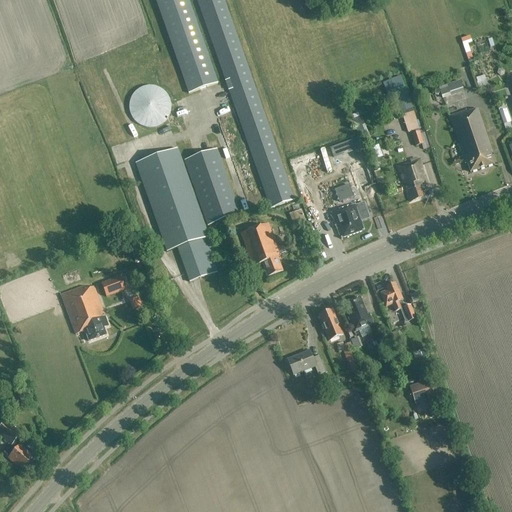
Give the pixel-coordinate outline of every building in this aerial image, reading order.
[(155,0),(188,94),(217,84),(188,0),(155,0)] [(242,55),(222,0),(197,0),(271,208),(293,200),(243,55),(242,55)] [(492,72),(485,75),(488,82),(494,80),(492,72)] [(438,89),(442,100),(463,92),(459,81),(438,89)] [(188,122),(198,121),(195,95),(185,96),(188,122)] [(470,173),(494,165),(490,152),(492,152),(478,109),(469,112),(468,110),(448,117),(464,162),(466,161),(470,173)] [(510,123),(506,110),(499,112),(503,125),(510,123)] [(402,116),(407,133),(418,130),(412,111),(402,114),(402,116)] [(175,131),(181,130),(178,119),(172,121),(175,131)] [(153,123),(146,126),(151,137),(158,133),(153,123)] [(410,135),(414,148),(423,145),(419,132),(410,135)] [(330,148),(333,158),(361,149),(357,139),(330,148)] [(236,140),(230,141),(234,154),(240,152),(236,140)] [(119,144),(124,160),(138,155),(135,145),(129,147),(127,142),(119,144)] [(239,215),(217,150),(185,162),(207,226),(239,215)] [(167,252),(177,248),(189,282),(219,272),(177,152),(137,167),(167,252)] [(410,202),(423,198),(420,186),(427,184),(419,160),(397,167),(399,175),(400,175),(406,191),(407,190),(410,202)] [(349,185),(334,190),(339,203),(353,198),(349,185)] [(341,240),(364,231),(355,206),(332,214),(336,226),(337,226),(338,230),(337,230),(341,240)] [(389,206),(382,208),(386,221),(393,219),(389,206)] [(290,215),(294,225),(304,221),(301,211),(290,215)] [(267,278),(283,272),(279,261),(281,260),(279,256),(289,252),(286,245),(276,249),(267,226),(241,236),(253,269),(262,265),(267,278)] [(120,278),(102,285),(106,298),(125,291),(120,278)] [(394,284),(386,288),(388,292),(381,296),(386,308),(392,306),(396,313),(400,311),(405,322),(406,322),(407,324),(416,319),(411,306),(405,309),(401,301),(403,301),(399,291),(398,292),(394,284)] [(89,342),(106,336),(103,328),(109,326),(94,287),(85,291),(84,288),(61,296),(76,335),(86,332),(89,342)] [(421,300),(418,293),(410,296),(413,303),(421,300)] [(124,309),(149,302),(146,294),(122,301),(124,309)] [(360,299),(345,306),(349,317),(348,318),(354,332),(373,324),(369,314),(367,315),(360,299)] [(332,311),(319,316),(325,331),(323,332),(328,343),(343,337),(332,311)] [(391,334),(394,342),(400,339),(397,332),(391,334)] [(341,347),(346,362),(355,359),(350,344),(341,347)] [(312,359),(309,352),(288,361),(294,375),(314,367),(317,375),(325,372),(319,357),(312,359)] [(362,367),(366,375),(371,372),(367,365),(362,367)] [(327,381),(330,387),(339,383),(336,377),(327,381)] [(438,397),(436,390),(432,380),(409,388),(416,405),(438,397)] [(446,413),(442,403),(428,408),(431,418),(446,413)] [(22,469),(33,458),(20,446),(19,448),(13,443),(20,435),(6,422),(0,428),(0,436),(11,446),(4,454),(9,458),(8,459),(17,466),(18,465),(22,469)]
